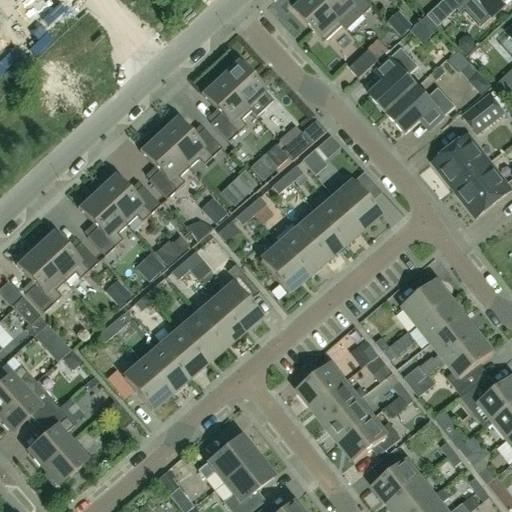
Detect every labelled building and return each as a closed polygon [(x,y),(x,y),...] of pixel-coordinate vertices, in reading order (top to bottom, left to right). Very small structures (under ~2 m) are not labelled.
[(338,24),(316,0),(307,0),(306,0),(302,0),(293,10),(324,44),(343,27),(339,23),(338,24)] [(346,0),(316,0),(338,24),(339,23),(354,9),(346,0)] [(464,4),(459,0),(446,0),(427,18),(437,29),(464,4)] [(492,19),(511,0),(474,0),(476,2),(474,4),(484,16),(487,13),(492,19)] [(387,25),(402,40),(414,28),(399,13),(387,25)] [(411,35),(423,48),(439,32),(427,20),(411,35)] [(475,44),(470,39),(464,38),(459,43),(459,49),(466,57),(474,50),(475,44)] [(387,117),(417,89),(407,79),(418,69),(401,50),(381,68),(390,78),(369,98),(387,117)] [(378,63),(368,53),(349,71),(359,81),(378,63)] [(225,76),(220,81),(250,113),(255,119),(273,102),(236,62),(223,74),(225,76)] [(490,88),(478,74),(468,83),(480,97),(490,88)] [(250,113),(220,81),(215,86),(213,84),(201,95),(220,116),(210,125),(228,144),(246,127),(241,122),(250,113)] [(417,89),(387,117),(405,136),(426,117),(435,127),(455,109),(438,90),(427,100),(417,89)] [(489,97),(463,118),(477,136),(503,115),(489,97)] [(159,138),(189,170),(198,161),(203,167),(222,150),(204,131),(194,140),(174,119),(162,131),(164,133),(159,138)] [(301,136),(281,153),(290,164),(310,147),(301,136)] [(189,170),(159,138),(154,143),(152,140),(139,152),(159,173),(149,182),(167,201),(185,184),(180,179),(189,170)] [(454,192),(489,165),(468,138),(433,165),(454,192)] [(323,164),(313,152),(301,163),(313,176),(325,166),(323,164)] [(262,184),(277,169),(265,156),(249,170),(262,184)] [(489,165),(454,192),(476,220),(511,192),(510,192),(511,189),(511,176),(511,177),(511,182),(506,187),(489,165)] [(283,178),(288,184),(300,174),(295,168),(283,178)] [(244,173),(234,182),(247,196),(257,187),(244,173)] [(102,190),(97,195),(127,227),(137,218),(142,224),(160,207),(142,188),(132,197),(113,176),(101,188),(102,190)] [(288,184),(283,178),(271,189),(276,195),(288,184)] [(352,184),(333,200),(361,232),(380,216),(352,184)] [(127,227),(97,195),(92,200),(90,197),(78,209),(97,230),(87,239),(105,258),(124,241),(118,236),(127,227)] [(259,199),(246,210),(252,216),(264,205),(259,199)] [(333,200),(315,216),(343,248),(361,232),(333,200)] [(207,212),(219,225),(230,215),(218,201),(207,212)] [(252,216),(246,210),(234,220),(239,226),(252,216)] [(315,216),(297,231),(324,264),(343,248),(315,216)] [(297,231),(278,247),(306,279),(324,264),(297,231)] [(35,252),(66,284),(75,276),(81,281),(99,264),(81,245),(71,254),(51,233),(39,245),(41,247),(35,252)] [(168,244),(155,256),(166,269),(187,250),(179,242),(172,248),(168,244)] [(306,279),(278,247),(260,263),(287,295),(306,279)] [(66,284),(35,252),(30,256),(28,254),(16,266),(36,286),(26,296),(44,316),(62,299),(57,293),(66,284)] [(182,264),(188,271),(200,260),(194,254),(182,264)] [(140,270),(152,282),(166,269),(155,256),(140,270)] [(188,271),(182,264),(170,275),(175,281),(188,271)] [(257,291),(244,276),(237,282),(250,298),(257,291)] [(417,327),(449,302),(435,283),(403,309),(417,327)] [(118,309),(130,297),(118,285),(106,296),(118,309)] [(146,296),(151,302),(163,291),(158,285),(146,296)] [(233,286),(214,302),(242,334),(261,318),(233,286)] [(278,288),(271,294),(277,301),(284,295),(278,288)] [(151,302),(146,296),(133,306),(139,312),(151,302)] [(30,328),(40,318),(22,299),(12,308),(30,328)] [(242,334),(214,302),(196,317),(224,350),(242,334)] [(464,319),(449,302),(417,327),(431,345),(464,319)] [(3,316),(0,318),(0,344),(2,347),(17,337),(3,316)] [(121,316),(109,327),(115,333),(127,323),(121,316)] [(196,317),(178,333),(205,366),(224,350),(196,317)] [(478,337),(464,319),(431,345),(445,363),(478,337)] [(48,326),(36,338),(47,351),(60,339),(48,326)] [(115,333),(109,327),(97,337),(102,344),(115,333)] [(205,366),(178,333),(159,349),(187,381),(205,366)] [(492,356),(478,337),(445,363),(453,374),(446,380),(461,400),(481,384),(471,373),(492,356)] [(383,355),(389,350),(381,340),(375,345),(383,355)] [(389,350),(383,355),(390,364),(406,352),(399,342),(389,350)] [(187,381),(159,349),(141,365),(169,397),(187,381)] [(371,363),(378,358),(370,349),(364,354),(371,363)] [(378,358),(371,363),(365,368),(374,379),(387,369),(378,358)] [(169,397),(141,365),(122,380),(150,413),(169,397)] [(0,416),(26,393),(18,384),(28,375),(21,367),(6,381),(0,386),(0,416)] [(312,411),(344,385),(330,367),(297,392),(312,411)] [(411,390),(417,385),(410,376),(403,381),(411,390)] [(74,421),(106,396),(92,378),(59,403),(74,421)] [(481,384),(461,400),(470,411),(478,405),(493,424),(511,408),(511,380),(490,396),(481,384)] [(353,396),(344,385),(312,411),(326,429),(358,403),(366,397),(361,390),(353,396)] [(400,399),(406,394),(399,385),(392,390),(400,399)] [(424,395),(417,385),(411,390),(418,400),(424,395)] [(33,401),(26,393),(0,416),(0,419),(13,435),(32,418),(39,426),(58,410),(42,392),(33,401)] [(414,403),(406,394),(400,399),(407,408),(414,403)] [(123,431),(133,422),(116,403),(106,412),(123,431)] [(372,421),(358,403),(326,429),(340,446),(372,421)] [(511,437),(511,408),(493,424),(507,441),(511,437)] [(58,410),(39,426),(48,436),(29,453),(43,470),(72,445),(64,436),(73,428),(58,410)] [(456,427),(445,413),(435,421),(446,435),(456,427)] [(381,432),(372,421),(340,446),(354,465),(379,445),(385,453),(401,440),(389,426),(381,432)] [(458,451),(465,446),(457,436),(451,441),(458,451)] [(222,485),(257,458),(241,438),(197,472),(204,481),(213,474),(222,485)] [(76,441),(72,445),(43,470),(48,475),(46,477),(57,490),(92,460),(76,441)] [(447,459),(454,454),(446,445),(440,450),(447,459)] [(472,455),(465,446),(458,451),(466,460),(472,455)] [(387,507),(420,481),(396,451),(382,462),(391,474),(373,488),(387,507)] [(454,454),(447,459),(455,469),(461,464),(454,454)] [(257,458),(222,485),(232,497),(222,504),(228,511),(252,511),(258,508),(250,497),(273,479),(257,458)] [(487,486),(493,481),(486,472),(479,477),(487,486)] [(499,502),(508,495),(495,480),(493,481),(487,486),(499,502)] [(420,481),(387,507),(391,511),(417,511),(434,499),(420,481)] [(476,495),(482,490),(475,481),(468,486),(476,495)] [(181,511),(190,511),(194,509),(179,490),(170,498),(181,511)] [(482,490),(476,495),(483,505),(490,500),(482,490)] [(443,492),(434,499),(417,511),(444,511),(440,507),(450,499),(443,492)] [(466,511),(475,511),(481,508),(473,498),(462,506),(466,511)] [(303,511),(295,502),(281,511),(266,511),(264,509),(260,511),(303,511)]
